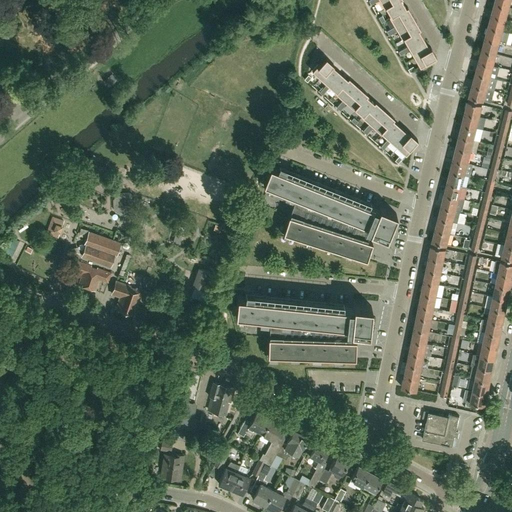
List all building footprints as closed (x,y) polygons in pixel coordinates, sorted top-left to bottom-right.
[(389,17),(407,7),(407,6),(405,7),(401,0),(397,0),(384,8),(386,8),(390,16),(389,17)] [(509,7),(495,3),(491,15),(505,19),(509,7)] [(414,17),(407,7),(389,17),(394,26),(386,31),(387,33),(414,17)] [(505,19),(491,15),(488,27),(502,30),(505,19)] [(420,28),(414,17),(387,33),(388,35),(397,30),(402,39),(420,28)] [(502,30),(488,27),(485,38),(499,42),(507,44),(510,32),(502,30)] [(420,29),(420,28),(402,39),(403,38),(408,46),(398,51),(399,53),(424,39),(418,30),(420,29)] [(499,42),(485,38),(482,50),(496,54),(499,42)] [(429,47),(424,39),(399,53),(400,55),(410,49),(414,57),(431,47),(430,46),(429,47)] [(436,55),(431,47),(414,57),(420,66),(431,60),(430,58),(436,55)] [(496,54),(482,50),(479,62),(493,65),(496,54)] [(311,70),(320,77),(333,63),(325,57),(321,61),(320,60),(311,70)] [(493,65),(479,62),(475,73),(489,77),(493,65)] [(333,63),(320,77),(326,83),(319,92),(320,93),(339,72),(332,65),(333,63)] [(339,72),(320,93),(322,94),(329,86),(335,91),(334,93),(335,93),(349,77),(348,77),(347,79),(339,72)] [(112,73),(108,77),(104,81),(109,86),(116,78),(112,73)] [(489,77),(475,73),(472,85),(486,89),(489,77)] [(358,86),(349,77),(335,93),(342,100),(336,107),(338,108),(358,86)] [(486,89),(472,85),(469,97),(483,100),(486,89)] [(367,94),(358,86),(338,108),(339,110),(346,103),(353,110),(367,94)] [(361,117),(375,101),(373,102),(366,96),(368,94),(367,94),(353,110),(355,109),(362,115),(361,117)] [(384,109),(375,101),(361,117),(368,123),(362,130),(364,132),(384,109)] [(468,101),(465,113),(479,116),(482,104),(468,101)] [(394,118),(384,109),(364,132),(366,134),(372,127),(380,133),(394,118)] [(462,124),(476,128),(479,116),(465,113),(462,124)] [(394,118),(380,133),(380,134),(381,132),(387,138),(380,146),(381,148),(400,126),(393,119),(394,118)] [(462,124),(459,136),(473,140),(476,128),(462,124)] [(400,126),(381,148),(383,149),(390,141),(397,146),(410,132),(409,132),(408,133),(400,126)] [(417,139),(410,132),(397,146),(405,154),(414,144),(413,143),(417,139)] [(456,148),(470,151),(473,140),(459,136),(456,148)] [(456,148),(453,159),(467,163),(470,151),(456,148)] [(450,171),(464,174),(467,163),(453,159),(450,171)] [(391,225),(396,213),(379,206),(377,210),(373,208),(373,207),(284,172),(286,167),(278,164),(276,169),(270,166),(263,183),(277,189),(275,193),(294,200),(289,214),(288,214),(283,232),(366,259),(372,241),(371,241),(372,236),(368,234),(370,231),(376,233),(377,229),(383,231),(385,232),(388,233),(391,225)] [(450,171),(447,183),(461,186),(464,174),(450,171)] [(458,198),(461,186),(447,183),(444,194),(458,198)] [(444,194),(441,206),(455,209),(458,198),(444,194)] [(119,206),(123,209),(128,209),(131,205),(131,200),(127,197),(122,197),(118,200),(119,206)] [(441,206),(438,218),(452,221),(458,222),(460,211),(455,209),(441,206)] [(52,216),(46,232),(57,236),(63,220),(52,216)] [(438,218),(435,229),(450,233),(452,221),(438,218)] [(447,245),(450,233),(435,229),(432,241),(447,245)] [(85,245),(81,256),(109,266),(113,255),(115,255),(120,243),(88,232),(84,244),(85,245)] [(177,232),(173,242),(179,244),(182,234),(177,232)] [(511,246),(505,245),(502,257),(511,259),(511,246)] [(429,257),(443,260),(446,248),(431,246),(429,257)] [(429,257),(426,269),(441,272),(443,260),(429,257)] [(111,272),(76,260),(73,269),(82,273),(78,284),(95,290),(99,279),(108,282),(111,272)] [(511,276),(511,263),(501,261),(496,260),(493,271),(498,273),(511,276)] [(193,286),(207,291),(213,273),(200,268),(193,286)] [(441,272),(426,269),(424,281),(438,284),(441,272)] [(495,285),(510,288),(511,278),(511,276),(498,273),(495,285)] [(124,283),(116,280),(112,292),(120,295),(116,306),(134,313),(139,298),(143,299),(142,300),(150,303),(153,293),(136,287),(136,288),(130,286),(130,285),(124,283)] [(424,281),(422,293),(436,296),(438,284),(424,281)] [(510,288),(495,285),(493,296),(507,300),(510,288)] [(267,355),(276,355),(355,358),(356,339),(354,339),(355,334),(350,334),(351,330),(357,330),(357,326),(363,326),(363,327),(366,327),(368,327),(369,318),(370,318),(371,305),(353,303),(352,308),(347,307),(347,306),(252,297),(253,292),(244,291),(244,296),(237,295),(235,313),(250,315),(250,320),(269,322),(269,336),(268,336),(268,337),(267,355)] [(436,296),(422,293),(419,305),(434,308),(436,296)] [(507,300),(493,296),(490,308),(505,311),(507,300)] [(431,319),(434,308),(419,305),(417,317),(431,319)] [(505,311),(490,308),(488,320),(502,323),(505,311)] [(429,331),(431,319),(417,317),(414,328),(429,331)] [(502,323),(488,320),(485,332),(500,335),(502,323)] [(429,331),(414,328),(412,340),(426,343),(429,331)] [(500,335),(485,332),(483,343),(497,347),(500,335)] [(426,343),(412,340),(410,352),(424,355),(431,356),(434,345),(426,343)] [(480,355),(495,358),(497,347),(483,343),(480,355)] [(407,364),(421,367),(424,355),(410,352),(407,364)] [(478,367),(492,370),(495,358),(480,355),(478,367)] [(421,367),(407,364),(405,376),(419,379),(421,367)] [(475,379),(490,382),(492,370),(478,367),(475,379)] [(419,379),(405,376),(402,388),(417,391),(419,379)] [(472,390),(487,393),(490,382),(475,379),(472,390)] [(235,387),(213,381),(209,395),(211,396),(209,403),(210,403),(208,409),(225,413),(229,401),(231,401),(235,387)] [(472,390),(470,402),(484,405),(487,393),(472,390)] [(253,428),(262,432),(271,417),(257,409),(249,424),(243,421),(237,432),(243,435),(245,432),(249,435),(253,428)] [(429,411),(423,437),(423,439),(452,445),(453,441),(454,436),(458,436),(459,431),(456,431),(459,416),(449,414),(449,415),(429,411)] [(185,414),(182,423),(195,428),(198,419),(185,414)] [(262,452),(259,459),(264,462),(270,464),(274,457),(282,442),(277,439),(286,422),(278,417),(277,420),(271,417),(262,432),(271,437),(270,439),(272,441),(265,454),(262,452)] [(286,444),(282,442),(274,457),(278,459),(281,456),(285,458),(287,454),(296,458),(308,436),(294,429),(286,444)] [(161,439),(160,450),(171,451),(172,441),(161,439)] [(321,461),(328,448),(317,442),(310,454),(315,458),(312,464),(317,467),(321,461)] [(179,478),(183,454),(175,453),(175,455),(164,453),(160,475),(179,478)] [(323,469),(321,472),(318,478),(325,482),(332,468),(335,470),(333,473),(334,476),(337,477),(340,477),(349,459),(337,453),(327,471),(323,469)] [(259,459),(258,458),(251,473),(257,476),(258,474),(264,462),(259,459)] [(218,483),(230,488),(237,471),(239,465),(230,461),(226,467),(225,466),(218,483)] [(270,464),(264,462),(258,474),(264,477),(270,464)] [(361,486),(362,485),(370,471),(358,464),(350,480),(361,486)] [(316,469),(307,484),(313,487),(318,478),(321,472),(316,469)] [(237,471),(230,488),(242,493),(249,476),(237,471)] [(370,471),(362,485),(369,488),(368,490),(373,493),(382,477),(370,471)] [(279,493),(272,489),(264,504),(277,511),(285,496),(289,498),(299,480),(293,477),(287,488),(288,488),(286,491),(286,490),(279,493)] [(288,500),(294,503),(297,497),(297,498),(305,483),(300,481),(299,480),(289,498),(288,500)] [(395,507),(399,509),(405,511),(420,511),(423,507),(419,505),(422,499),(388,481),(382,492),(389,496),(392,491),(404,498),(401,505),(397,503),(395,507)] [(264,504),(272,489),(260,482),(252,497),(264,504)] [(334,499),(339,501),(345,490),(340,487),(334,499)] [(321,508),(327,511),(333,500),(334,499),(328,495),(321,508)] [(302,507),(294,503),(289,511),(304,511),(311,500),(305,497),(302,504),(304,505),(302,507)] [(311,500),(304,511),(311,511),(309,511),(310,508),(312,509),(316,502),(311,500)] [(327,511),(326,511),(334,511),(339,504),(333,500),(327,511)] [(369,511),(372,508),(373,505),(367,503),(362,511),(369,511)]
